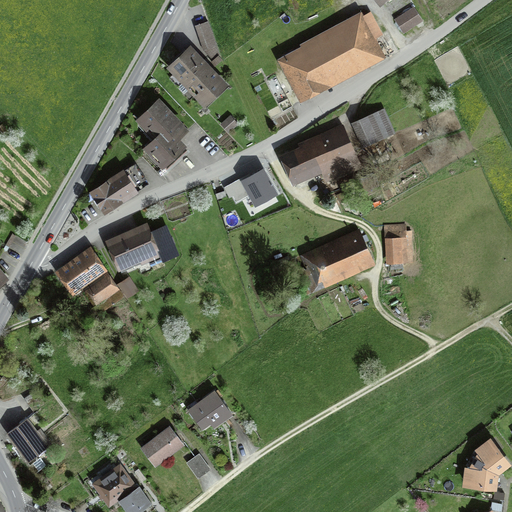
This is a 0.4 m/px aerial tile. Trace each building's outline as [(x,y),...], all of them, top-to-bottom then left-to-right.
[(301,0),(310,21),(348,5),(345,0),(301,0)] [(304,100),(392,51),(366,5),(279,54),(304,100)] [(414,6),(395,17),(403,31),(422,19),(414,6)] [(219,41),(211,14),(198,18),(206,45),(219,41)] [(195,37),(170,62),(209,102),(231,81),(220,69),(223,66),(195,37)] [(272,79),(266,66),(252,72),(258,85),(272,79)] [(190,142),(177,129),(189,117),(162,90),(139,112),(156,131),(145,141),(167,165),(190,142)] [(399,128),(388,100),(355,113),(366,141),(399,128)] [(308,187),(367,161),(347,116),(303,136),(305,139),(283,149),(296,179),(303,176),(308,187)] [(107,208),(144,187),(130,163),(93,184),(107,208)] [(263,168),(243,179),(256,202),(276,192),(263,168)] [(225,191),(216,194),(218,199),(227,196),(225,191)] [(120,270),(151,258),(154,265),(179,256),(167,223),(155,227),(153,220),(108,237),(120,270)] [(395,229),(390,229),(390,258),(417,258),(416,222),(394,222),(395,229)] [(314,288),(374,264),(358,227),(299,251),(314,288)] [(68,291),(80,283),(105,266),(92,248),(56,273),(68,291)] [(117,284),(105,266),(80,283),(97,308),(122,291),(117,284)] [(0,268),(0,285),(9,279),(0,268)] [(130,277),(117,284),(122,291),(128,300),(139,294),(130,277)] [(35,391),(24,398),(28,404),(39,396),(35,391)] [(215,395),(191,413),(204,431),(220,418),(223,423),(232,417),(228,412),(215,395)] [(30,459),(39,471),(46,465),(38,454),(49,446),(28,417),(27,418),(27,419),(22,423),(22,422),(7,433),(22,454),(25,451),(30,459),(29,459),(30,460),(30,459)] [(171,428),(144,447),(156,463),(183,444),(171,428)] [(511,464),(511,463),(491,435),(474,448),(477,451),(469,466),(464,465),(462,486),(497,490),(499,474),(511,464)] [(200,453),(189,462),(199,475),(210,466),(200,453)] [(144,465),(137,471),(141,477),(149,472),(144,465)] [(120,470),(98,485),(111,504),(117,498),(133,486),(120,470)] [(137,483),(133,486),(117,498),(127,511),(140,511),(152,503),(137,483)]
